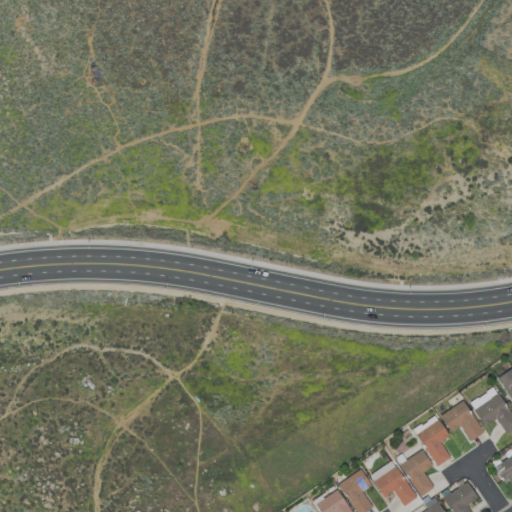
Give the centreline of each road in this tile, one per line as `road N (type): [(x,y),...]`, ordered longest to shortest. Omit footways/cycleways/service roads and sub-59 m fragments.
road 1 (secondary): [(511,301),(428,310),(223,278)]
road 2 (secondary): [(223,278),(122,262),(0,269)]
